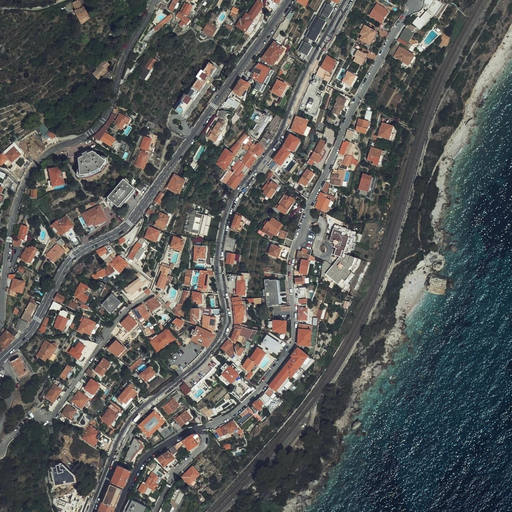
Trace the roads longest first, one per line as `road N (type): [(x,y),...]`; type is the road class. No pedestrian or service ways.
road 1 (residential): [(417,0),(361,88),(310,200),(289,264),(292,345),(239,407),(174,437),(138,465),(116,511)]
road 2 (primary): [(347,0),(283,130),(228,211),(218,261),(225,328),(203,359),(131,420),(92,511)]
road 3 (primary): [(0,359),(32,328),(65,265),(128,223),(288,0)]
road 4 (tertiary): [(0,324),(12,213),(30,171),(106,114),(120,65),(154,0)]
road 5 (residential): [(0,452),(53,408),(122,311),(151,291)]
